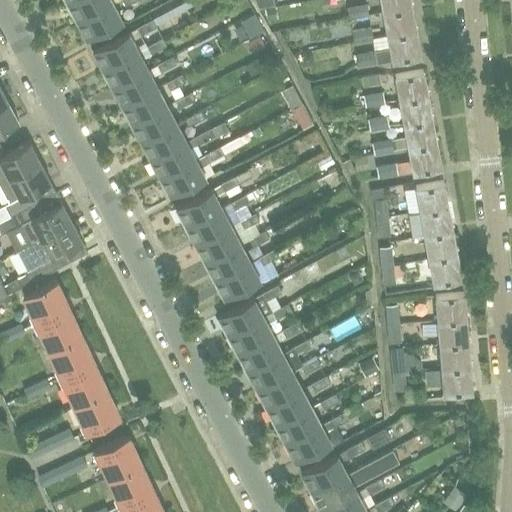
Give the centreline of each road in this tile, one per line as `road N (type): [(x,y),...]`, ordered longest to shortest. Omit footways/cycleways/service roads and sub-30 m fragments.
road 1 (residential): [(267,511),(4,0)]
road 2 (residential): [(505,511),(505,354),(471,0)]
